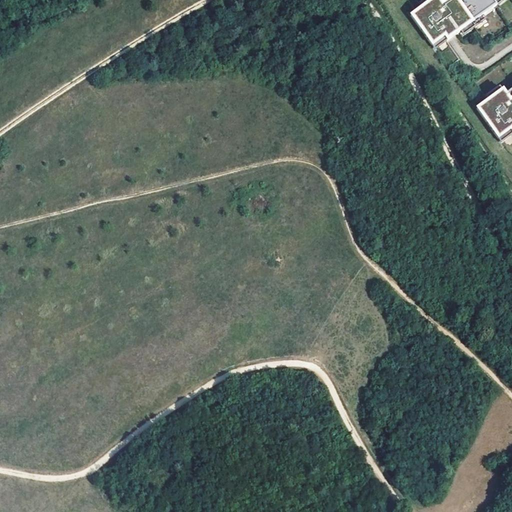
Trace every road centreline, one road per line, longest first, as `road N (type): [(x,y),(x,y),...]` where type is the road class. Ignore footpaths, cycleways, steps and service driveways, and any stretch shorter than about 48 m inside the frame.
road 1 (unknown): [(0,229),(275,162),(310,163),(329,178),(363,257),(511,397)]
road 2 (track): [(403,511),(323,374),(298,363),(216,378),(85,475),(42,480),(0,471)]
road 3 (track): [(511,280),(363,0)]
road 4 (track): [(207,0),(0,132)]
